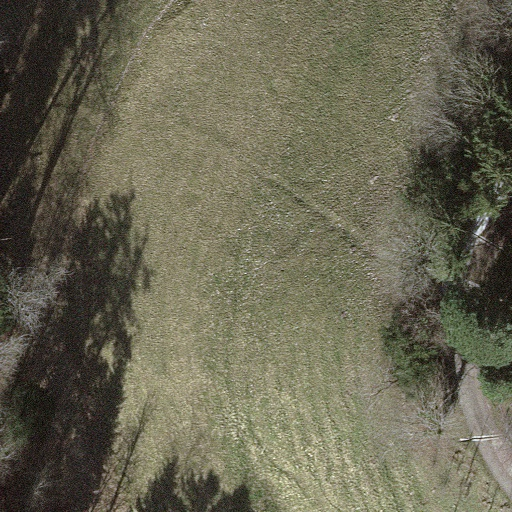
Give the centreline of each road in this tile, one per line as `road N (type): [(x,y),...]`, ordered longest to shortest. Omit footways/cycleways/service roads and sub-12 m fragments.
road 1 (track): [(25,0),(32,383),(72,511)]
road 2 (track): [(511,510),(476,379),(482,274),(511,223)]
